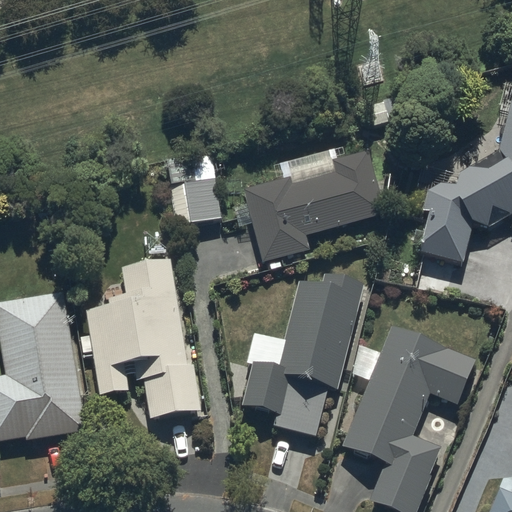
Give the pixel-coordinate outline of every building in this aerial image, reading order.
[(511,93),(499,147),(459,170),(454,182),(442,182),(428,189),(419,250),(463,263),(472,222),(490,226),(511,216),(511,93)] [(291,174),(242,187),(262,261),(310,248),(305,232),(384,211),(368,149),(332,159),(335,170),(292,181),(291,174)] [(175,226),(221,219),(211,158),(166,166),(175,226)] [(85,309),(89,335),(79,336),(82,358),(93,356),(99,394),(127,389),(124,374),(134,373),(136,382),(143,381),(149,416),(199,409),(191,362),(187,362),(170,258),(120,266),(125,295),(108,298),(109,305),(85,309)] [(253,356),(241,405),(276,412),(272,423),(317,436),(329,386),(337,388),(366,281),(324,272),(322,279),(300,276),(278,362),(253,356)] [(0,342),(5,374),(0,374),(0,440),(26,437),(27,440),(84,431),(63,293),(0,302),(0,342)] [(391,323),(341,444),(385,462),(370,499),(401,511),(413,511),(441,446),(413,435),(430,392),(458,403),(477,357),(391,323)] [(500,484),(485,511),(511,511),(511,481),(509,489),(500,484)]
